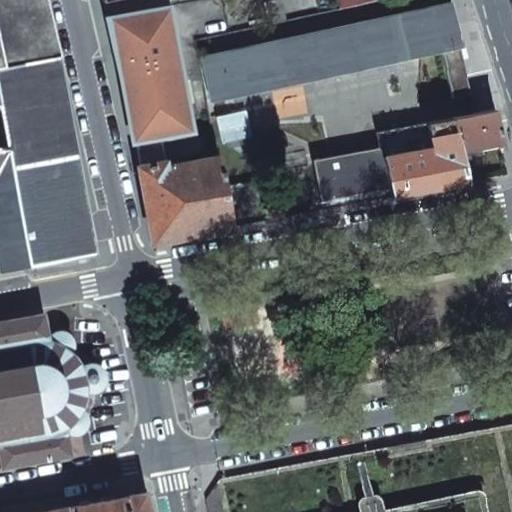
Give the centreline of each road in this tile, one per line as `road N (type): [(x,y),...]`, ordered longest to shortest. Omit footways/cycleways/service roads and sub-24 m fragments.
road 1 (residential): [(511,200),(128,272)]
road 2 (residential): [(166,458),(511,396)]
road 3 (residential): [(128,272),(68,0)]
road 4 (residential): [(166,458),(128,272)]
road 5 (residential): [(0,488),(166,458)]
road 6 (residential): [(128,272),(0,298)]
